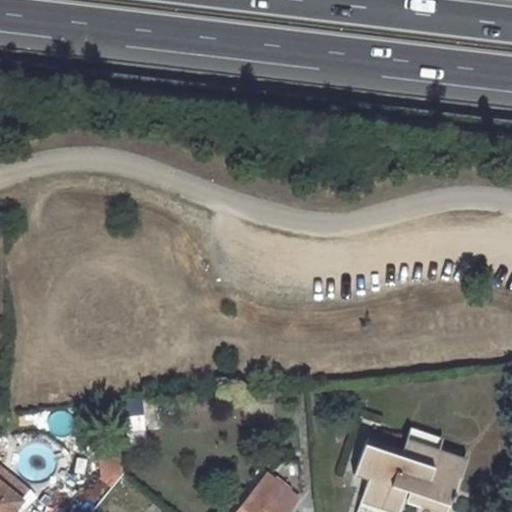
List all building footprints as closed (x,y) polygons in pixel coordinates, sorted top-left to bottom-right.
[(398,511),(406,491),(409,492),(423,497),(429,479),(451,486),(454,487),(457,479),(463,461),(406,441),(402,452),(366,440),(354,474),(368,479),(358,507),(372,511),(398,511)] [(0,484),(21,501),(27,493),(0,471),(0,484)] [(286,511),(297,499),(267,476),(237,511),(286,511)] [(451,486),(429,479),(423,497),(439,502),(449,505),(454,487),(451,486)] [(0,511),(11,511),(21,501),(0,484),(0,511)] [(420,505),(423,497),(409,492),(406,501),(420,505)]
